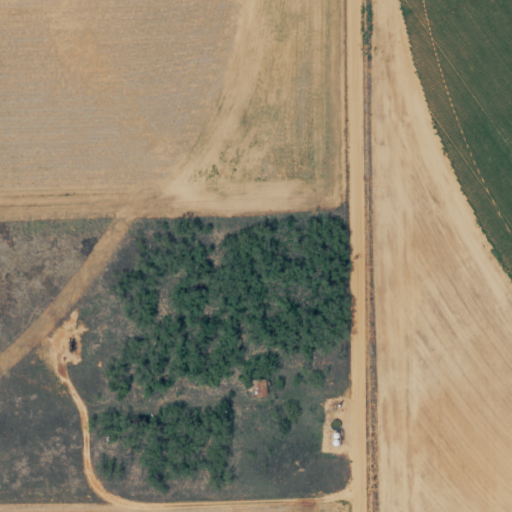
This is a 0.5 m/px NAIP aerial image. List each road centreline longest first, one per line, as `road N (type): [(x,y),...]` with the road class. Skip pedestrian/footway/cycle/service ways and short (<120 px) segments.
road 1 (residential): [(350,511),(350,0)]
road 2 (residential): [(350,383),(184,408),(0,381)]
